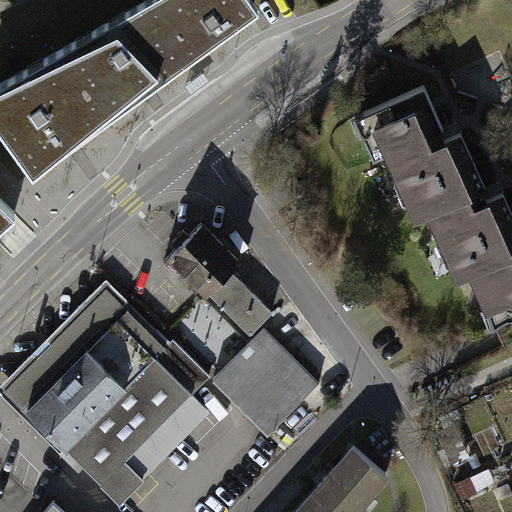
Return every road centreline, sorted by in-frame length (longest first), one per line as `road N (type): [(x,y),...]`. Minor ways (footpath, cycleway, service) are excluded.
road 1 (residential): [(194,138),(366,371)]
road 2 (primary): [(0,316),(194,138)]
road 3 (primary): [(194,138),(392,0)]
road 4 (residential): [(366,371),(245,511)]
road 5 (residential): [(366,371),(419,442),(441,511)]
